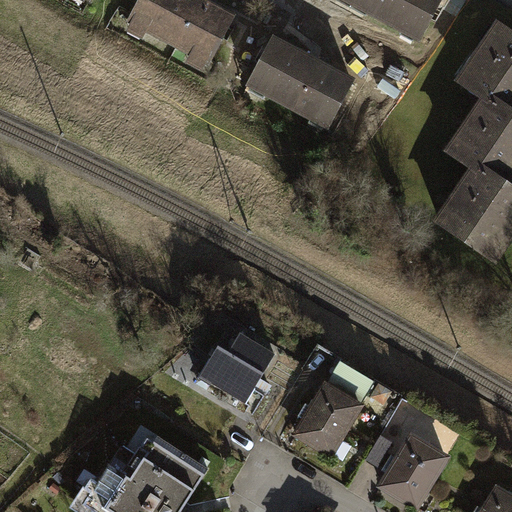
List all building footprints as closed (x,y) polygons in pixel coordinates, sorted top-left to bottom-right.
[(200,0),(140,0),(129,20),(210,64),(234,18),(200,0)] [(347,0),(420,39),(441,0),(347,0)] [(464,88),(491,105),(492,104),(511,117),(511,31),(505,27),(492,47),(486,44),(479,55),(484,59),(464,88)] [(249,84),(329,126),(353,82),(273,40),(249,84)] [(475,169),(481,173),(504,189),(508,183),(509,184),(511,179),(511,117),(492,104),(491,105),(482,119),(476,115),(469,124),(475,128),(455,157),(475,170),(475,169)] [(511,233),(511,186),(509,184),(508,183),(504,189),(481,173),(475,169),(475,170),(474,171),(480,175),(472,187),(466,183),(459,193),(465,197),(444,226),(494,260),(511,233)] [(208,354),(194,378),(206,385),(207,382),(241,403),(271,354),(236,333),(219,361),(208,354)] [(336,361),(322,384),(356,405),(370,381),(336,361)] [(301,419),(292,434),(326,454),(356,405),(322,384),(308,407),(302,404),(295,415),(301,419)] [(388,442),(376,434),(362,458),(374,466),(388,442)] [(180,511),(177,510),(204,468),(154,435),(150,441),(143,437),(137,447),(143,451),(126,477),(105,463),(93,481),(87,477),(81,487),(87,491),(79,503),(92,511),(180,511)] [(407,436),(377,485),(412,506),(442,457),(407,436)] [(511,511),(511,499),(493,488),(478,511),(511,511)]
